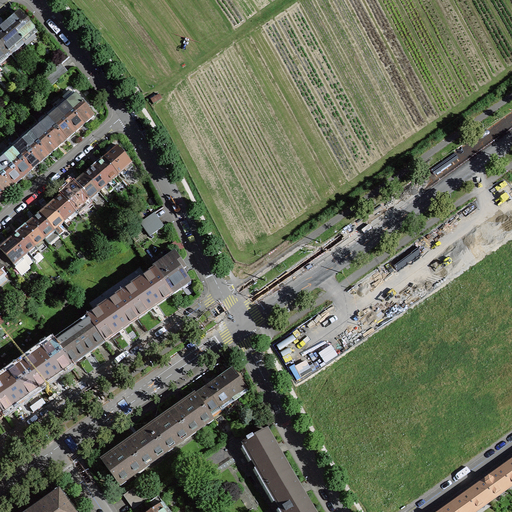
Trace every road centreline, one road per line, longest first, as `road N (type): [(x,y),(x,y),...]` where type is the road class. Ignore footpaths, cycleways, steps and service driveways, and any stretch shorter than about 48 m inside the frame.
road 1 (secondary): [(238,325),(511,131)]
road 2 (residential): [(0,450),(222,294)]
road 3 (secondary): [(59,446),(238,325)]
road 4 (tertiary): [(343,511),(238,325)]
road 5 (residential): [(123,114),(222,294)]
road 6 (residential): [(0,221),(123,114)]
road 7 (residential): [(32,0),(76,43),(123,114)]
